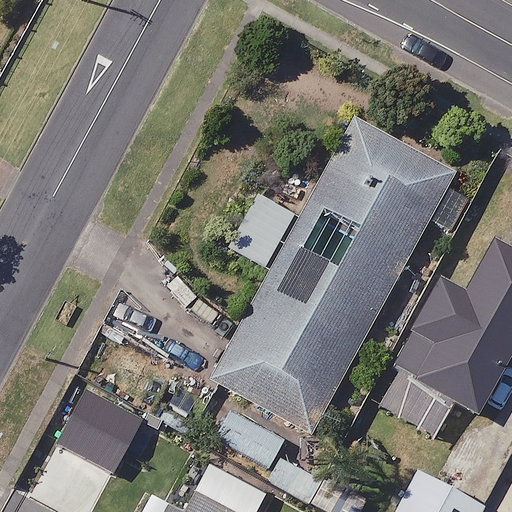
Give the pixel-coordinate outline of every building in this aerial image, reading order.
[(307,199),(208,381),(310,436),(427,220),(449,231),(474,184),(351,117),(307,199)] [(292,212),(256,193),(228,247),(264,266),(292,212)] [(511,345),(511,248),(488,234),(458,287),(442,278),(372,400),(436,436),(456,402),(474,412),(511,345)] [(283,439),(231,410),(215,439),(267,468),(283,439)] [(391,511),(478,511),(484,502),(414,467),(391,511)] [(231,511),(177,484),(162,511),(231,511)]
